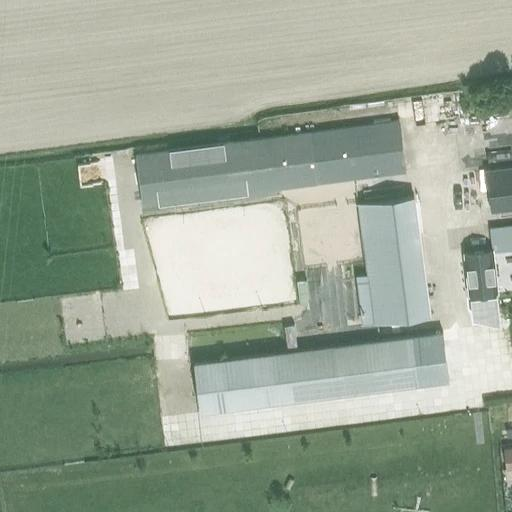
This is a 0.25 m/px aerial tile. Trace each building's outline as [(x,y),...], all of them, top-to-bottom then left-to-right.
[(399,123),(312,134),(132,158),(138,210),(319,186),(406,174),(399,123)] [(511,168),(486,172),(492,212),(511,209),(511,168)] [(366,272),(356,274),(362,323),(372,321),(430,314),(415,195),(357,202),(366,272)] [(511,223),(490,226),(493,251),(511,248),(511,223)] [(465,252),(469,295),(497,292),(493,251),(493,250),(465,252)] [(458,334),(197,366),(202,413),(203,415),(464,383),(464,382),(458,334)]
